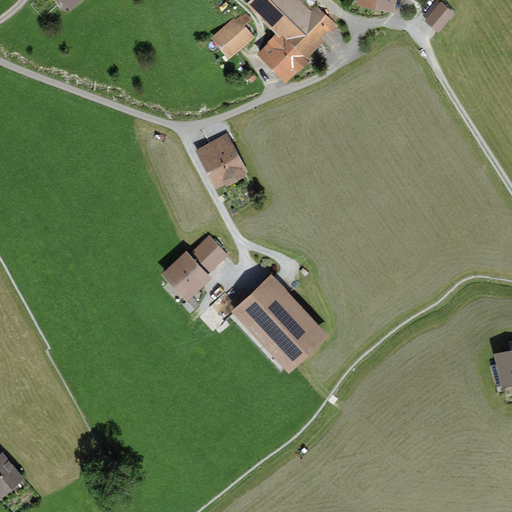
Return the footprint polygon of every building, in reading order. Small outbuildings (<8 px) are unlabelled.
[(303,49),(305,51),(333,24),(316,7),(311,12),(298,0),(254,0),(251,3),(281,33),(295,47),(300,52),(303,49)] [(452,13),(441,4),(428,19),(438,29),(452,13)] [(251,19),(246,13),(217,36),(231,52),(249,38),(240,27),(251,19)] [(295,47),(281,33),(263,51),(289,76),(304,60),(293,49),(295,47)] [(232,144),(229,145),(224,136),(200,149),(220,185),(247,171),(232,144)] [(168,273),(187,294),(206,276),(204,274),(225,254),(210,237),(188,258),(186,255),(168,273)] [(285,296),(292,289),(277,273),(248,300),(242,293),(233,301),(290,363),(321,335),(285,296)] [(493,365),(497,382),(511,378),(511,350),(496,354),(499,364),(493,365)] [(2,452),(0,453),(0,491),(20,474),(2,452)]
